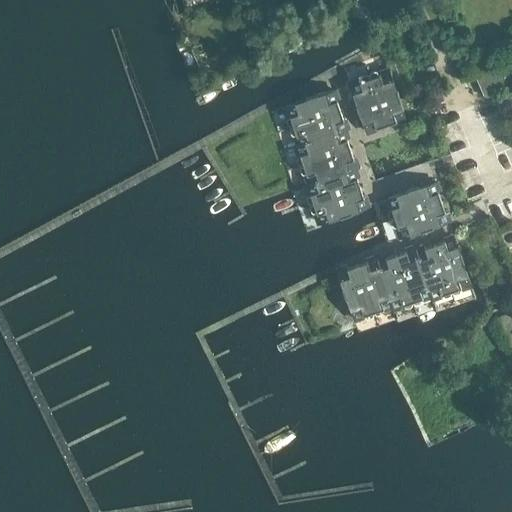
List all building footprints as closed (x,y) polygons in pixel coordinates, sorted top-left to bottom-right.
[(158,0),(139,8),(175,93),(194,85),(158,0)] [(485,97),(492,94),(511,85),(511,62),(476,77),(485,97)] [(396,91),(389,71),(370,78),(386,125),(405,118),(400,102),(401,101),(397,91),(396,91)] [(386,125),(370,78),(350,84),(357,104),(356,105),(360,116),(361,115),(366,131),(386,125)] [(307,99),(287,106),(293,126),(340,110),(334,90),(317,96),(317,95),(306,98),(307,99)] [(344,130),(347,129),(340,110),(293,126),(300,144),(300,145),(344,130)] [(350,149),(344,130),(300,145),(300,144),(297,145),(303,165),(350,149)] [(303,165),(310,183),(310,184),(354,169),(357,168),(350,149),(303,165)] [(314,204),(360,187),(354,169),(310,184),(310,183),(307,184),(314,204)] [(395,218),(442,201),(435,182),(432,183),(431,181),(421,184),(422,187),(419,188),(418,186),(408,190),(408,191),(388,198),(395,218)] [(351,213),(367,207),(360,187),(314,204),(320,223),(340,216),(341,217),(351,214),(351,213)] [(442,201),(395,218),(402,237),(422,230),(422,232),(433,228),(432,227),(448,221),(442,201)] [(460,253),(454,237),(435,244),(451,291),(471,284),(464,264),(465,264),(461,253),(460,253)] [(431,295),(430,295),(432,298),(451,291),(435,244),(416,251),(431,295)] [(416,251),(415,248),(396,254),(412,301),(430,295),(431,295),(416,251)] [(396,254),(377,261),(392,305),(393,308),(412,301),(396,254)] [(392,305),(377,261),(376,258),(357,265),(373,312),(392,305)] [(373,312),(357,265),(337,272),(343,288),(342,288),(346,299),(347,298),(354,318),(373,312)]
